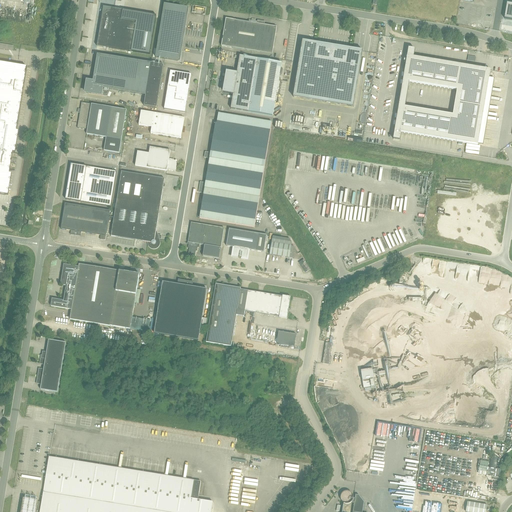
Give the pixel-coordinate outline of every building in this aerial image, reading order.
[(177,61),(186,8),(164,4),(156,58),(177,61)] [(123,10),(111,8),(110,10),(108,10),(105,12),(104,14),(102,14),(97,46),(107,48),(107,47),(131,52),(150,55),(157,15),(123,10)] [(237,21),(231,20),(226,19),(222,46),(232,48),(272,54),(277,27),(257,24),(257,22),(249,20),(249,22),(237,21)] [(304,41),(303,41),(295,86),(356,96),(363,51),(362,51),(361,56),(357,55),(358,50),(335,46),(331,45),(330,46),(308,42),(307,47),(303,46),(304,41)] [(408,48),(403,80),(402,89),(401,94),(400,98),(393,139),(400,140),(401,132),(458,142),(458,144),(462,145),(463,143),(478,145),(478,144),(489,80),(489,78),(490,70),(475,67),(467,66),(414,57),(415,49),(408,48)] [(157,108),(161,80),(164,65),(97,54),(93,82),(87,81),(85,93),(107,96),(110,90),(119,91),(117,102),(144,106),(157,108)] [(231,109),(248,112),(273,116),(282,63),(240,56),(240,57),(238,73),(235,73),(235,74),(227,72),(227,77),(225,77),(224,82),(226,83),(224,93),(231,94),(234,95),(232,108),(231,108),(231,109)] [(0,194),(7,195),(11,175),(8,174),(12,152),(14,153),(18,131),(16,131),(24,80),(26,67),(0,62),(0,194)] [(170,71),(164,109),(184,113),(190,74),(170,71)] [(116,108),(105,106),(104,105),(103,106),(95,105),(94,104),(93,104),(82,103),(77,128),(87,129),(87,134),(93,135),(94,137),(95,136),(98,136),(99,137),(100,137),(106,138),(104,151),(119,153),(123,130),(124,129),(124,128),(124,122),(126,121),(125,120),(127,110),(118,109),(118,107),(116,108)] [(184,118),(154,113),(141,111),(139,125),(152,127),(151,133),(181,138),(184,118)] [(264,167),(270,132),(272,122),(218,113),(217,123),(215,123),(210,153),(205,152),(204,157),(209,158),(205,183),(200,182),(199,192),(204,193),(200,218),(254,227),(264,167)] [(135,166),(147,168),(167,171),(167,170),(175,171),(177,163),(176,163),(176,162),(175,161),(174,160),(169,159),(170,151),(150,148),(149,154),(138,152),(135,166)] [(66,199),(111,207),(116,172),(72,164),(66,199)] [(116,208),(111,236),(143,242),(149,243),(149,244),(149,245),(149,246),(150,247),(152,248),(153,248),(154,248),(156,248),(157,247),(158,247),(159,245),(159,244),(159,243),(159,241),(158,238),(157,238),(157,235),(156,232),(165,179),(122,172),(117,199),(116,208)] [(81,232),(106,236),(110,211),(65,204),(61,229),(71,231),(71,235),(75,235),(75,236),(76,236),(76,235),(80,236),(81,232)] [(198,247),(199,248),(199,244),(205,245),(203,256),(219,259),(224,228),(191,223),(188,242),(189,243),(188,248),(189,249),(188,254),(188,255),(189,255),(189,256),(190,256),(193,257),(194,256),(195,256),(195,255),(196,251),(197,251),(198,247)] [(264,252),(267,235),(229,229),(226,246),(234,247),(233,257),(247,259),(249,250),(264,252)] [(292,246),(292,243),(290,239),(273,237),(270,255),(289,258),(290,258),(293,258),(294,252),(298,253),(294,246),(292,246)] [(305,273),(310,269),(304,259),(299,263),(305,273)] [(139,275),(119,271),(79,265),(79,267),(64,265),(61,285),(66,286),(64,301),(52,299),(51,306),(72,310),(70,320),(110,326),(130,329),(139,275)] [(154,333),(199,341),(207,289),(190,287),(190,282),(181,280),(180,285),(163,282),(154,333)] [(284,297),(246,290),(241,290),(241,289),(216,285),(206,342),(232,346),(237,315),(244,316),(245,311),(280,317),(280,318),(287,319),(291,297),(284,296),(284,297)] [(296,334),(288,333),(286,345),(294,346),(296,334)] [(43,352),(43,355),(63,359),(66,343),(49,340),(46,353),(43,352)] [(322,364),(330,365),(332,357),(330,356),(332,343),(326,342),(322,364)] [(38,372),(60,376),(63,359),(43,355),(41,355),(39,364),(44,365),(44,369),(39,368),(38,372)] [(38,372),(36,384),(41,385),(40,389),(58,392),(60,376),(38,372)] [(488,467),(486,476),(499,478),(501,470),(497,469),(499,457),(491,456),(489,468),(488,467)] [(197,499),(191,498),(194,480),(49,457),(42,502),(25,499),(22,511),(210,511),(213,502),(197,499)] [(200,481),(194,480),(191,498),(197,499),(200,481)] [(362,511),(364,502),(359,495),(356,495),(352,511),(362,511)] [(467,502),(466,511),(485,511),(487,505),(467,502)]
